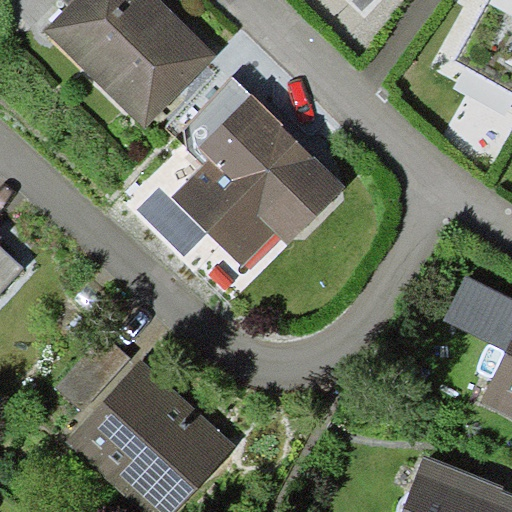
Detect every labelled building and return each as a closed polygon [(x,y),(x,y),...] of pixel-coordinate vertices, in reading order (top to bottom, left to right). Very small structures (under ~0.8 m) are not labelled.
[(218,55),(160,0),(74,0),(69,6),(44,31),(146,129),(218,55)] [(511,0),(485,0),(452,60),(511,93),(511,0)] [(200,146),(251,94),(234,77),(185,130),(188,151),(204,164),(211,157),(200,146)] [(284,124),(252,93),(251,94),(200,146),(211,157),(204,164),(172,197),(242,266),(275,232),(289,245),(345,188),(282,126),(284,124)] [(0,239),(1,238),(0,236),(0,293),(24,268),(0,245),(0,239)] [(511,297),(465,274),(443,318),(506,350),(480,401),(511,417),(511,297)] [(82,410),(130,358),(105,335),(57,387),(82,410)] [(143,360),(69,440),(147,511),(175,511),(237,446),(143,360)] [(505,487),(425,456),(403,511),(511,511),(511,493),(503,490),(505,487)]
